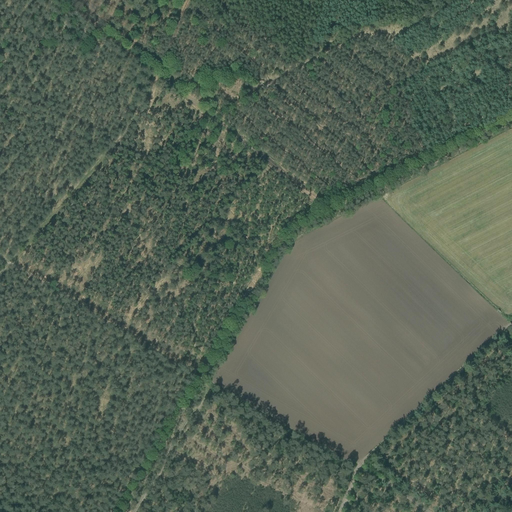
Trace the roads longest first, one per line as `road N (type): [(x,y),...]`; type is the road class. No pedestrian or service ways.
road 1 (track): [(0,270),(115,138),(152,77),(58,0)]
road 2 (track): [(0,255),(200,375)]
road 3 (track): [(511,325),(362,462)]
road 4 (track): [(430,511),(362,462),(341,511)]
